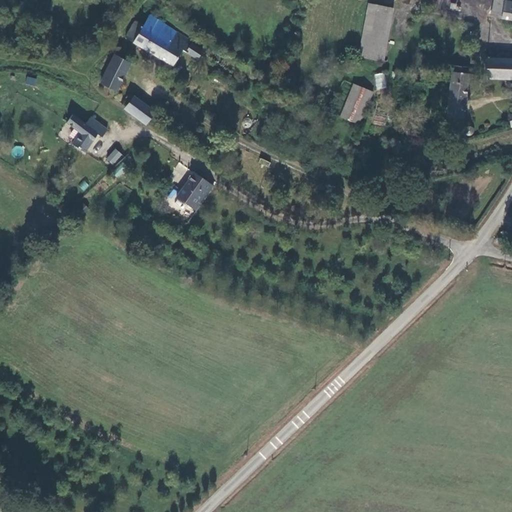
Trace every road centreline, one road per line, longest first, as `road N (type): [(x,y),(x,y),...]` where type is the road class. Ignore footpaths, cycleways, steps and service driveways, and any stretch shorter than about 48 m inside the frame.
road 1 (unclassified): [(198,511),(471,251)]
road 2 (unclassified): [(372,215),(338,222),(277,215),(149,131),(122,133)]
road 3 (unclassified): [(372,215),(347,190),(256,147),(151,82)]
